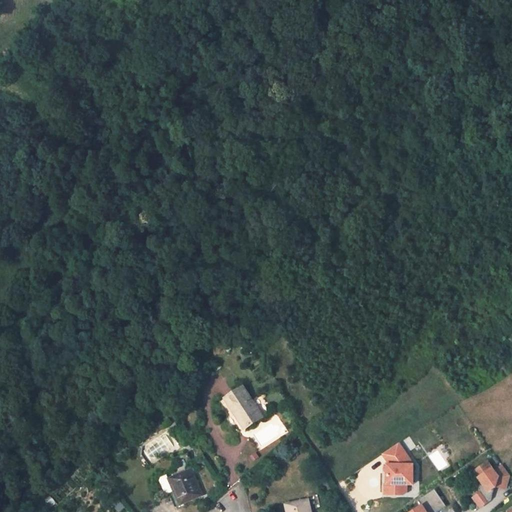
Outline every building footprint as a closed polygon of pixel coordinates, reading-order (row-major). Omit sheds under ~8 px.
[(261,417),(242,387),(220,401),(231,417),(235,415),(244,428),(261,417)] [(162,428),(158,422),(150,428),(154,434),(162,428)] [(414,464),(399,443),(383,454),(390,464),(387,464),(387,483),(385,483),(385,494),(403,494),(407,491),(407,483),(407,473),(413,473),(413,465),(414,464)] [(496,487),(505,489),(509,476),(502,465),(493,472),(486,463),(474,471),(482,483),(475,488),(479,493),(473,497),(481,507),(491,500),(492,496),(489,492),(496,487)] [(201,495),(191,470),(169,479),(174,490),(180,504),(201,495)] [(174,490),(169,479),(167,475),(161,477),(160,482),(163,491),(167,493),(169,492),(174,490)] [(437,511),(446,506),(436,489),(420,499),(423,505),(411,511),(437,511)] [(175,506),(180,504),(174,490),(169,492),(175,506)] [(310,511),(307,500),(286,504),(287,511),(310,511)]
